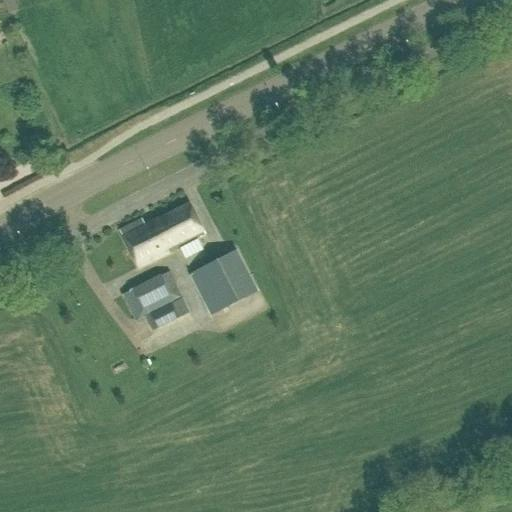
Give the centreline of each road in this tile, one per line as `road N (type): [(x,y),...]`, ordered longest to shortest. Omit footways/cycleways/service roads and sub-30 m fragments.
road 1 (unclassified): [(0,276),(511,13)]
road 2 (tertiary): [(0,231),(458,0)]
